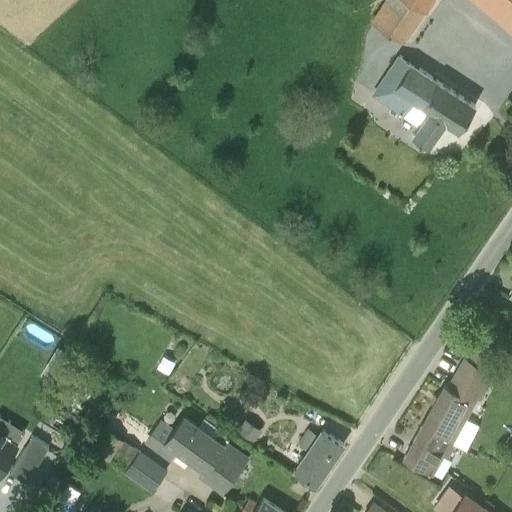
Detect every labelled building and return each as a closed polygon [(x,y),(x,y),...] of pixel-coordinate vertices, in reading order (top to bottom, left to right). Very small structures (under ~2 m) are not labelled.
[(407,42),(434,0),(481,0),(511,25),(511,0),(387,0),(373,21),(407,42)] [(419,125),(413,135),(428,145),(445,120),(459,129),(475,104),(399,54),(374,94),(410,117),(409,118),(419,125)] [(52,354),(63,361),(68,352),(58,346),(52,354)] [(480,399),(494,373),(464,356),(448,385),(444,384),(421,425),(454,443),(455,442),(452,440),(477,397),(480,399)] [(147,440),(170,457),(176,448),(204,469),(200,474),(218,487),(229,473),(234,476),(244,461),(222,445),(229,436),(220,429),(214,436),(199,425),(184,415),(173,429),(161,421),(147,440)] [(91,443),(98,419),(90,417),(86,429),(79,427),(75,438),(91,443)] [(263,428),(245,417),(237,429),(255,440),(263,428)] [(123,438),(104,425),(90,447),(110,461),(111,459),(128,468),(132,462),(141,448),(125,439),(123,438)] [(447,456),(454,443),(421,425),(404,456),(425,469),(428,471),(428,472),(429,473),(430,472),(432,473),(443,453),(447,456)] [(0,427),(0,468),(19,438),(0,427)] [(297,442),(308,449),(319,434),(307,427),(297,442)] [(308,449),(295,469),(315,483),(343,442),(323,428),(319,434),(308,449)] [(9,470),(26,481),(48,444),(31,433),(9,470)] [(152,491),(159,479),(132,462),(128,468),(125,473),(152,491)] [(53,472),(47,481),(58,488),(64,479),(53,472)] [(67,481),(58,494),(71,502),(79,489),(67,481)] [(46,483),(40,491),(51,499),(56,490),(46,483)] [(491,511),(464,492),(463,494),(450,485),(435,506),(442,511),(491,511)] [(251,511),(258,503),(250,497),(239,511),(251,511)] [(258,503),(251,511),(285,511),(263,497),(258,503)] [(389,511),(373,500),(364,511),(389,511)]
